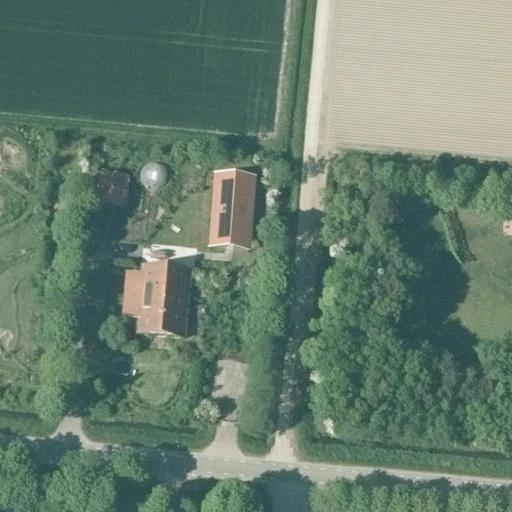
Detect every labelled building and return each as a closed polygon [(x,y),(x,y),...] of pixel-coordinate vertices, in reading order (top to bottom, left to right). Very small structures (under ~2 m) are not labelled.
[(127,209),(130,179),(100,176),(98,207),(127,209)] [(215,178),(211,240),(249,243),(254,181),(215,178)] [(54,204),(54,218),(65,219),(66,205),(54,204)] [(239,252),(212,251),(212,276),(239,277),(239,252)] [(142,266),(135,337),(186,343),(193,272),(142,266)]
